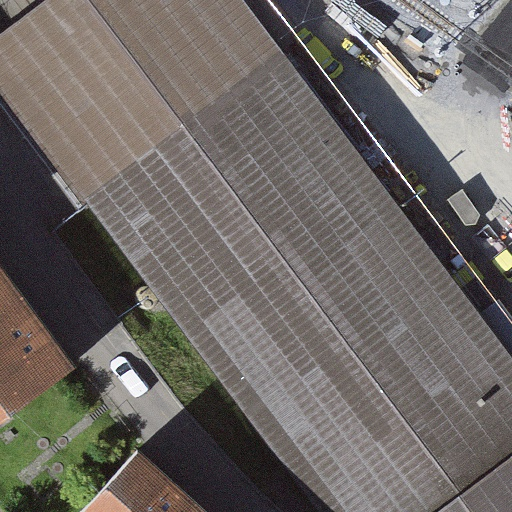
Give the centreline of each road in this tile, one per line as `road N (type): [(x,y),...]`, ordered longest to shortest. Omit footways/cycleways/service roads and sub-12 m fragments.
road 1 (residential): [(0,178),(34,255),(143,411),(253,511)]
road 2 (residential): [(511,199),(360,0)]
